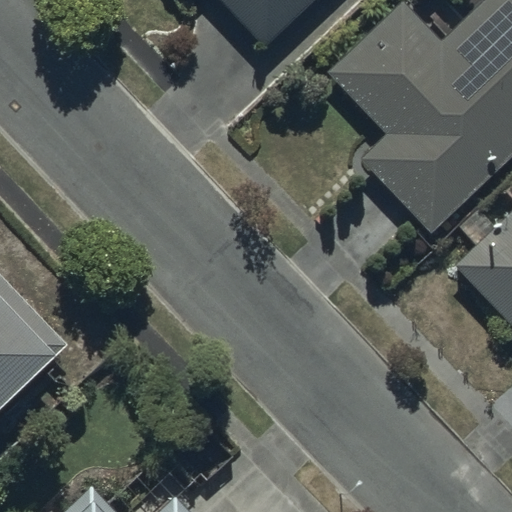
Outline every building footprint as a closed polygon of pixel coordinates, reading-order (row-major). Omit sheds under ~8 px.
[(221,0),(268,48),(317,0),(221,0)] [(436,232),(511,157),(511,0),(488,0),(446,41),(410,4),(334,77),(392,136),(366,160),(436,232)] [(511,187),(506,193),(511,198),(511,216),(501,228),(484,211),(465,230),(481,246),(458,269),(511,323),(511,187)] [(0,416),(58,360),(56,359),(69,347),(0,275),(0,416)] [(186,511),(174,498),(157,511),(114,511),(98,492),(75,511),(186,511)]
